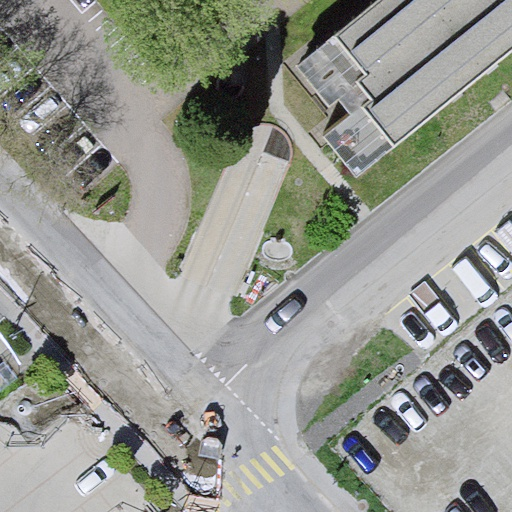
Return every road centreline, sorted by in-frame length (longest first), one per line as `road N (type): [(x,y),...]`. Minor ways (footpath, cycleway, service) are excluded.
road 1 (residential): [(195,419),(511,155)]
road 2 (unclassified): [(0,229),(195,419)]
road 3 (unclassified): [(195,419),(286,511)]
